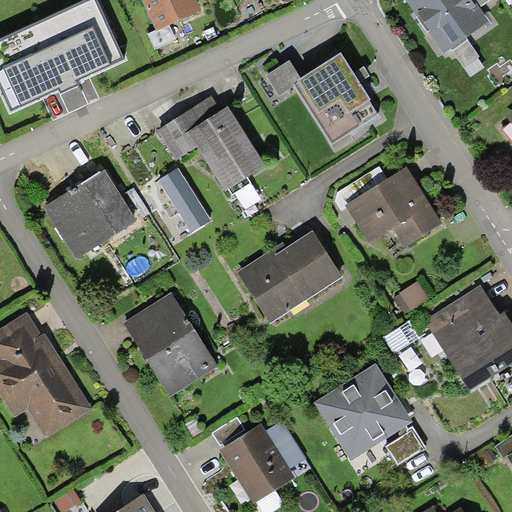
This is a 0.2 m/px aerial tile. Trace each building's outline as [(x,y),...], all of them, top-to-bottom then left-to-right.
[(94,0),(88,0),(0,39),(0,90),(10,112),(122,62),(94,0)] [(188,0),(134,0),(148,32),(194,14),(188,0)] [(468,0),(404,0),(400,3),(436,59),(486,27),(468,0)] [(469,66),(485,56),(475,41),(459,51),(469,66)] [(288,89),(327,150),(380,116),(340,55),(295,84),(283,65),(257,81),(270,101),(288,89)] [(199,146),(226,190),(267,165),(230,106),(221,112),(211,96),(158,128),(178,160),(199,146)] [(511,111),(500,121),(511,136),(511,111)] [(179,167),(158,180),(173,205),(191,233),(213,220),(179,167)] [(103,170),(42,208),(75,262),(136,224),(103,170)] [(436,226),(400,170),(341,208),(364,245),(386,230),(399,250),(436,226)] [(304,229),(234,275),(266,324),(336,279),(304,229)] [(415,278),(387,294),(397,313),(426,297),(415,278)] [(511,341),(478,286),(418,322),(462,393),(511,362),(511,341)] [(171,296),(121,325),(162,395),(212,366),(171,296)] [(18,413),(36,443),(87,412),(27,313),(0,329),(0,406),(8,420),(18,413)] [(371,364),(309,402),(345,460),(407,421),(371,364)] [(255,426),(215,449),(247,505),(288,482),(255,426)] [(403,464),(431,448),(420,429),(392,445),(403,464)] [(511,451),(502,458),(511,474),(511,451)] [(63,511),(79,501),(71,489),(52,503),(58,511),(63,511)] [(281,491),(263,501),(268,511),(276,511),(289,505),(281,491)] [(145,511),(136,497),(112,511),(145,511)]
